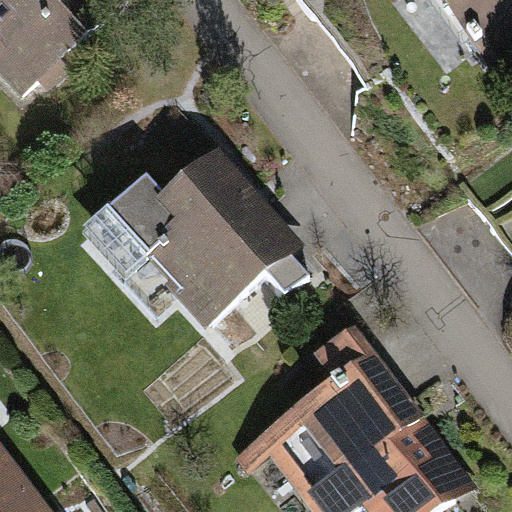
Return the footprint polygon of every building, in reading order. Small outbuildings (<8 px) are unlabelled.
[(0,0),(0,76),(24,106),(121,29),(97,0),(0,0)] [(511,0),(434,0),(487,75),(511,57),(511,0)] [(199,332),(301,243),(213,143),(139,207),(159,230),(131,254),(199,332)] [(363,511),(427,511),(465,486),(349,324),(306,354),(328,385),(256,436),(310,511),(345,511),(358,504),(363,511)] [(0,511),(51,511),(0,435),(0,511)]
